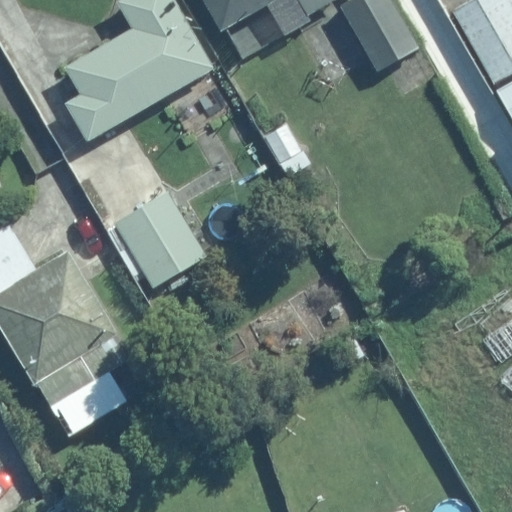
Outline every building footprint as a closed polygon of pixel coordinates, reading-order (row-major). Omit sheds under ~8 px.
[(141,120),(213,75),(168,0),(128,0),(118,7),(132,32),(67,70),(82,95),(63,106),(90,151),(141,120)] [(335,0),(210,0),(232,34),(284,0),(298,0),(309,17),(335,0)] [(396,0),(363,0),(345,10),(378,74),(423,51),(396,0)] [(496,88),(511,77),(511,0),(479,0),(451,18),(496,88)] [(511,87),(497,96),(501,102),(511,121),(511,87)] [(207,262),(169,200),(117,232),(121,238),(109,245),(136,290),(147,283),(155,294),(207,262)] [(0,290),(33,271),(2,220),(0,220),(0,290)] [(113,336),(63,255),(33,271),(0,290),(0,336),(28,388),(33,385),(45,408),(105,373),(124,361),(110,338),(113,336)] [(123,403),(105,373),(45,408),(64,439),(123,403)]
